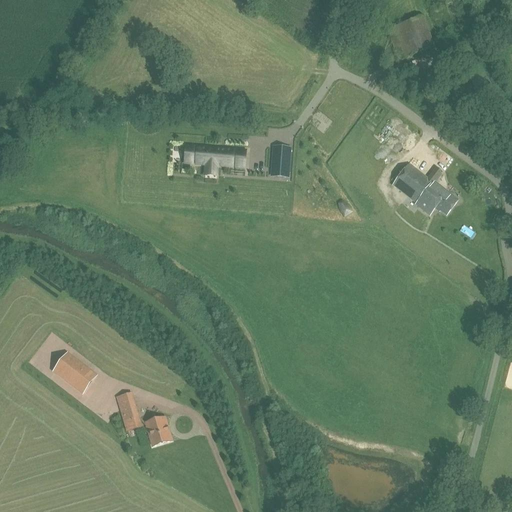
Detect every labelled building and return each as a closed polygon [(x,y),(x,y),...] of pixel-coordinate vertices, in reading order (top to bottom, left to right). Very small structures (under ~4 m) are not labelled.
[(442,35),(478,22),(469,0),(441,0),(444,8),(434,12),(442,35)] [(399,61),(413,56),(435,48),(424,16),(387,30),(399,61)] [(497,96),(481,64),(451,80),(467,111),(497,96)] [(414,76),(408,86),(405,91),(427,104),(436,89),(414,76)] [(197,147),(196,163),(207,164),(206,167),(216,167),(217,164),(234,166),(235,150),(197,147)] [(275,147),(273,173),(288,174),(290,148),(275,147)] [(458,201),(435,184),(443,174),(436,168),(427,178),(410,164),(393,186),(416,204),(415,205),(430,216),(436,208),(446,216),(458,201)] [(347,204),(343,202),(338,205),(339,209),(344,217),(352,212),(347,204)] [(53,373),(83,396),(98,377),(67,354),(53,373)] [(119,398),(128,431),(141,427),(132,395),(119,398)] [(165,419),(146,424),(153,447),(172,441),(165,419)]
